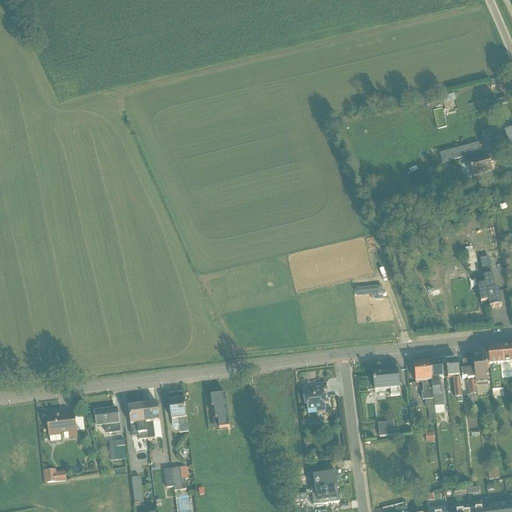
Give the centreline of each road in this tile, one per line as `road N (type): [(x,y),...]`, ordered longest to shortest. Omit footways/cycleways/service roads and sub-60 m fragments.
road 1 (residential): [(0,398),(343,355)]
road 2 (residential): [(343,355),(511,336)]
road 3 (residential): [(362,511),(343,355)]
